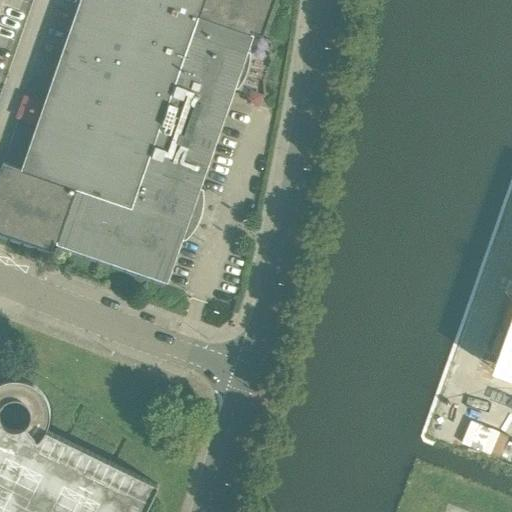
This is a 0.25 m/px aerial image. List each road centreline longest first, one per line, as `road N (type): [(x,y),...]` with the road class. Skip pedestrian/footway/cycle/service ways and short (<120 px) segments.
road 1 (unclassified): [(243,374),(288,210),(325,0)]
road 2 (unclassified): [(243,374),(0,285)]
road 3 (unclassified): [(198,511),(243,374)]
